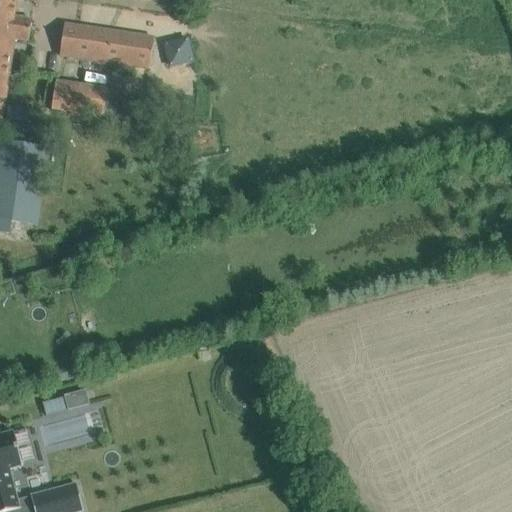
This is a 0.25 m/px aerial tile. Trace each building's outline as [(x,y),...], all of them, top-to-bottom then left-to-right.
[(0,0),(0,54),(12,57),(14,40),(28,42),(32,21),(13,18),(16,0),(0,0)] [(68,24),(63,55),(153,68),(157,36),(68,24)] [(188,43),(167,48),(171,69),(192,64),(188,43)] [(0,119),(1,120),(4,100),(5,100),(12,57),(0,54),(0,119)] [(108,88),(57,80),(52,110),(104,118),(108,88)] [(0,140),(0,213),(36,218),(47,147),(0,140)] [(84,392),(65,398),(68,411),(87,405),(84,392)] [(0,511),(12,511),(19,510),(9,470),(22,467),(13,433),(0,436),(0,511)] [(31,497),(35,511),(79,511),(84,511),(77,484),(31,497)]
